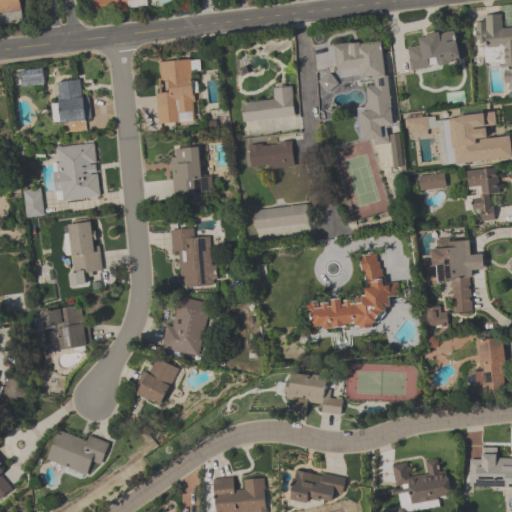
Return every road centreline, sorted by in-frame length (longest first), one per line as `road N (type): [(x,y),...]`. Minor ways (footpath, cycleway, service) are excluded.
road 1 (tertiary): [(0,50),(435,0)]
road 2 (residential): [(122,511),(204,452),(253,436),(328,443),(511,414)]
road 3 (residential): [(115,37),(139,280),(129,339),(92,399)]
